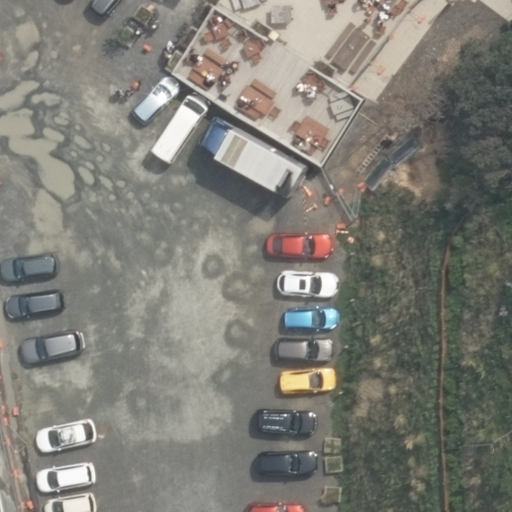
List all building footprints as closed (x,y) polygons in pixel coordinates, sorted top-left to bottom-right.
[(332,8),(319,0),(244,0),(237,11),(303,53),(323,23),(332,8)] [(440,53),(481,90),(511,55),(511,47),(474,14),(440,53)] [(323,23),(303,53),(334,72),(352,44),(353,42),(323,23)] [(356,108),(237,40),(57,358),(175,425),(356,108)] [(352,44),(334,72),(380,99),(397,72),(352,44)]
